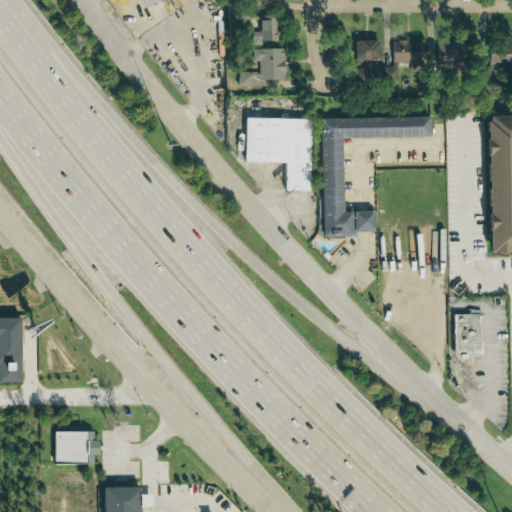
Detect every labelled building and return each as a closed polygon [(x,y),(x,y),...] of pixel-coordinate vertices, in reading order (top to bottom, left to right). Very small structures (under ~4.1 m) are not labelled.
[(258,80),(281,80),(281,49),(273,49),(273,17),(251,17),(251,48),(251,63),(258,63),(258,80)] [(429,61),(455,71),(464,46),(449,40),(447,48),(436,44),(429,61)] [(377,42),(354,41),(354,60),(376,61),(377,42)] [(390,41),(389,64),(409,64),(409,68),(422,68),(422,41),(390,41)] [(511,64),(511,50),(479,51),(479,65),(511,64)] [(351,70),(351,79),(366,78),(366,69),(351,70)] [(339,137),(427,136),(427,116),(317,117),(318,235),(371,234),(370,211),(340,211),(339,137)] [(511,118),(490,119),(492,256),(511,255),(511,118)] [(282,163),(282,190),(305,191),(306,120),(242,119),(241,163),(282,163)] [(480,354),(479,313),(450,313),(451,354),(480,354)] [(0,381),(18,382),(18,323),(32,323),(32,317),(0,317),(0,381)] [(51,464),(90,464),(90,456),(93,455),(93,431),(50,431),(51,464)] [(99,511),(137,511),(137,507),(148,507),(148,494),(136,495),(136,486),(99,487),(99,511)]
